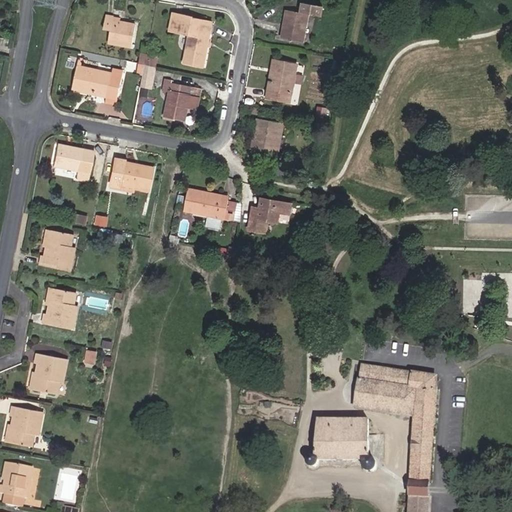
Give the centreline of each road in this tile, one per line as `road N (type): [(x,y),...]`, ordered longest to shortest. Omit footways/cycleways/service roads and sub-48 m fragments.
road 1 (residential): [(39,118),(212,149),(226,127),(244,27),(239,12),(211,0)]
road 2 (residential): [(0,294),(24,115)]
road 3 (residential): [(39,118),(65,0)]
